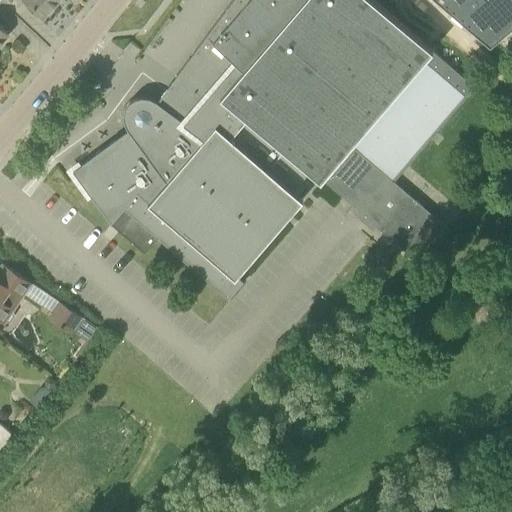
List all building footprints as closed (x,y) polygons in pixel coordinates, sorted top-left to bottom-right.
[(25,0),(43,17),(59,0),(25,0)] [(320,178),(321,177),(350,143),(431,49),(374,0),(232,0),(157,100),(149,96),(142,96),(135,97),(129,101),(125,107),(123,114),(124,121),(128,129),(72,170),(111,223),(112,222),(123,208),(228,299),(244,282),(236,275),(303,198),(293,190),(311,170),(320,178)] [(475,87),(431,49),(350,143),(321,177),(358,209),(357,210),(380,230),(418,262),(448,228),(394,181),(475,87)] [(0,320),(4,323),(31,282),(3,262),(0,266),(0,320)] [(60,301),(59,302),(48,318),(70,332),(81,316),(60,301)] [(0,419),(0,448),(15,432),(0,419)]
